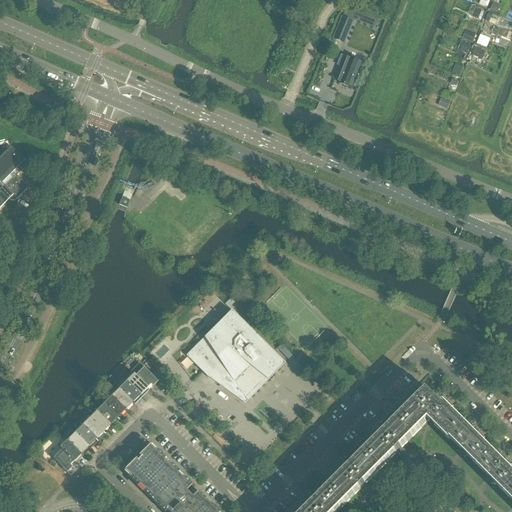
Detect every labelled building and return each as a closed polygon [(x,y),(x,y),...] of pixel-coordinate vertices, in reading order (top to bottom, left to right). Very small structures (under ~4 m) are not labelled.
[(490,10),(496,12),(499,5),(493,3),(490,10)] [(470,16),(478,19),(481,12),(474,8),(470,16)] [(343,16),(333,39),(334,39),(345,43),(345,44),(354,21),(343,16)] [(465,31),(462,39),(472,42),(475,35),(465,31)] [(476,44),(484,48),(488,38),(480,34),(476,44)] [(471,46),(465,44),(461,52),(467,54),(471,46)] [(473,56),(482,59),(485,53),(476,49),(473,56)] [(338,83),(352,88),(358,71),(360,64),(354,62),(351,69),(345,66),(338,83)] [(453,73),(460,76),(463,67),(457,64),(453,73)] [(441,107),(447,109),(450,102),(443,100),(441,107)] [(20,172),(23,170),(28,165),(24,161),(10,147),(7,151),(6,151),(3,155),(3,154),(2,155),(3,155),(0,157),(0,207),(9,199),(10,201),(14,201),(18,197),(18,193),(22,193),(26,189),(26,185),(16,176),(13,173),(13,172),(16,169),(17,169),(20,172)] [(122,198),(119,205),(127,208),(130,201),(122,198)] [(284,364),(231,311),(186,356),(208,378),(208,377),(244,404),(284,364)] [(135,376),(147,388),(151,385),(152,387),(157,382),(143,368),(135,376)] [(134,375),(126,383),(139,396),(147,388),(135,376),(134,375)] [(126,383),(118,390),(132,404),(139,396),(126,383)] [(118,390),(111,397),(125,411),(132,404),(118,390)] [(386,432),(330,488),(305,511),(336,511),(429,419),(450,440),(452,439),(511,499),(511,471),(444,404),(442,405),(427,391),(386,432)] [(111,397),(104,404),(117,418),(125,411),(111,397)] [(94,410),(95,410),(110,426),(117,418),(104,404),(102,402),(94,410)] [(95,410),(87,418),(102,433),(110,426),(95,410)] [(80,425),(82,426),(95,440),(102,433),(87,418),(80,425)] [(82,426),(74,433),(88,448),(95,440),(82,426)] [(65,440),(80,455),(81,456),(89,448),(88,448),(74,433),(73,432),(73,433),(69,429),(62,436),(66,440),(65,440)] [(57,446),(57,447),(73,462),(74,464),(77,461),(76,460),(80,455),(65,440),(58,447),(57,446)] [(217,511),(211,505),(209,507),(203,501),(205,499),(198,492),(198,491),(192,497),(189,494),(193,490),(192,490),(192,488),(193,488),(191,486),(192,485),(191,485),(184,478),(182,480),(176,474),(178,472),(170,465),(168,466),(162,460),(164,459),(156,451),(154,453),(148,446),(138,456),(140,458),(137,461),(135,459),(125,469),(132,476),(130,478),(137,485),(139,483),(145,489),(143,491),(151,499),(153,497),(159,503),(157,505),(164,511),(163,511),(164,511),(170,506),(174,510),(171,511),(217,511)] [(73,462),(57,447),(49,455),(52,458),(67,473),(72,468),(70,466),(73,462)]
